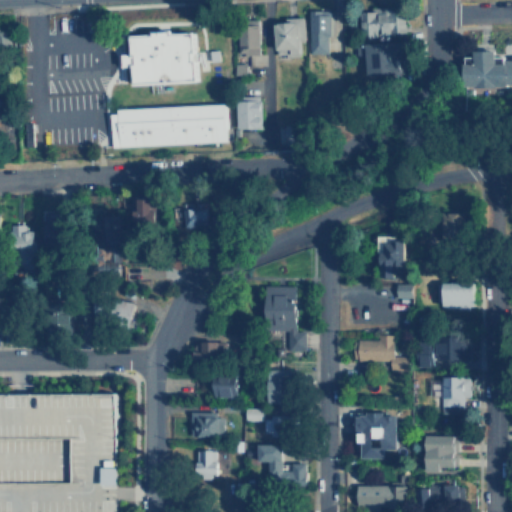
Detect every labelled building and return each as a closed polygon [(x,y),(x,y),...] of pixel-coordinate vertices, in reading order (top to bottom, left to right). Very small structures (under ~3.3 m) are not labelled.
[(310,8),(308,54),(330,55),(331,13),(327,13),(327,8),(310,8)] [(405,34),(405,16),(398,16),(397,8),(359,9),(360,35),(405,34)] [(276,22),(279,22),(280,21),(286,20),(286,16),(305,15),(306,40),(303,41),(304,56),(289,57),(289,59),(273,59),(272,53),(277,52),(276,22)] [(10,25),(0,24),(0,45),(9,46),(10,25)] [(261,25),(240,24),(239,53),(260,53),(261,25)] [(134,83),(197,79),(194,29),(131,33),(132,52),(122,53),(123,66),(133,66),(134,83)] [(399,72),(398,42),(356,43),(356,56),(366,56),(366,72),(399,72)] [(511,85),(511,59),(495,60),(494,50),(473,50),(473,63),(461,63),(462,86),(511,85)] [(236,127),(260,128),(261,96),(237,95),(236,127)] [(227,141),(226,103),(117,107),(118,131),(111,131),(112,145),(227,141)] [(285,143),(301,143),(301,125),(285,125),(285,143)] [(134,223),(156,223),(157,198),(139,197),(139,208),(134,208),(134,223)] [(184,228),(209,227),(208,208),(184,208),(184,228)] [(65,211),(46,211),(45,245),(64,245),(65,211)] [(461,211),(444,212),(445,237),(463,236),(461,211)] [(27,224),(12,224),(13,255),(35,254),(35,230),(27,230),(27,224)] [(405,240),(383,239),(381,276),(404,277),(405,240)] [(443,281),(442,308),(464,308),(464,304),(475,305),(475,282),(443,281)] [(411,283),(396,283),(396,297),(411,297),(411,283)] [(297,284),(266,285),(267,329),(287,328),(287,350),(305,349),(304,330),(298,330),(297,284)] [(93,319),(129,326),(134,302),(97,295),(93,319)] [(52,328),(70,329),(71,311),(53,310),(52,328)] [(394,334),(378,334),(378,339),(353,339),(353,359),(389,360),(389,369),(408,369),(408,355),(394,355),(394,334)] [(421,341),(421,352),(420,352),(420,366),(435,366),(435,361),(469,360),(468,335),(451,335),(451,340),(421,341)] [(194,350),(194,359),(216,359),(216,350),(225,350),(225,340),(202,340),(202,350),(194,350)] [(268,402),(288,401),(287,368),(266,369),(268,402)] [(442,375),(442,406),(452,407),(452,411),(463,412),(463,396),(469,396),(470,376),(442,375)] [(238,376),(200,376),(200,394),(238,395),(238,376)] [(0,389),(0,511),(113,511),(114,492),(115,389),(11,389),(0,389)] [(244,419),(263,419),(263,407),(245,406),(244,419)] [(191,436),(222,436),(222,412),(191,412),(191,436)] [(397,448),(398,413),(353,413),(353,431),(361,432),(360,457),(384,457),(384,447),(397,448)] [(269,435),(290,435),(290,415),(270,414),(269,435)] [(456,466),(457,434),(427,434),(426,471),(440,471),(440,466),(456,466)] [(258,461),(269,461),(269,479),(306,480),(307,462),(292,462),(292,469),(282,469),(282,443),(258,443),(258,461)] [(216,449),(197,449),(197,478),(215,478),(216,449)] [(358,484),(358,507),(402,506),(402,500),(408,500),(408,484),(358,484)] [(446,503),(445,484),(419,485),(419,504),(446,503)] [(463,484),(447,484),(447,499),(464,498),(463,484)]
